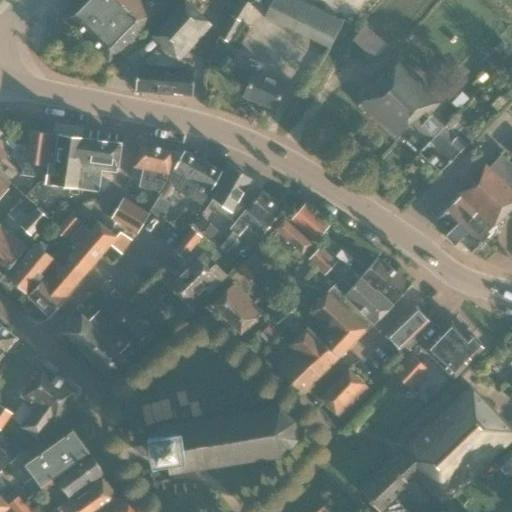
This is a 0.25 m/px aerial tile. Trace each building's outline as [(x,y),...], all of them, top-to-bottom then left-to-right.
[(164,8),(155,0),(77,0),(73,5),(67,11),(67,19),(109,62),(164,8)] [(135,91),(193,96),(196,70),(187,69),(187,61),(181,60),(210,27),(212,24),(196,8),(185,0),(153,36),(163,45),(139,65),(138,65),(135,91)] [(198,0),(217,16),(231,0),(198,0)] [(247,0),(240,0),(232,15),(241,21),(252,3),(247,0)] [(265,17),(329,48),(343,20),(302,0),(273,0),(270,6),(265,17)] [(232,16),(220,37),(229,42),(241,21),(232,16)] [(353,40),(374,59),(387,44),(366,26),(353,40)] [(511,53),(501,43),(493,51),(504,62),(511,54),(511,53)] [(244,97),(275,109),(285,85),(260,75),(264,65),(250,59),(242,80),(250,83),(244,97)] [(359,106),(396,141),(400,136),(418,153),(443,127),(430,115),(443,101),(400,61),(359,106)] [(482,73),(475,80),(482,87),(488,80),(482,73)] [(462,95),(451,106),(458,112),(468,101),(462,95)] [(443,128),(443,127),(418,153),(440,173),(465,147),(455,138),(454,139),(446,131),(450,126),(447,123),(443,128)] [(52,134),(30,131),(23,174),(45,178),(52,134)] [(46,184),(100,191),(103,168),(118,170),(122,144),(59,135),(55,165),(49,164),(46,184)] [(159,191),(167,180),(174,151),(140,144),(135,167),(143,169),(139,186),(159,191)] [(0,162),(8,155),(0,146),(0,162)] [(174,189),(181,192),(182,190),(204,204),(213,189),(223,172),(184,151),(158,198),(167,203),(174,189)] [(446,237),(455,245),(460,240),(473,252),(499,225),(497,223),(511,208),(511,164),(501,154),(489,167),(486,164),(458,193),(461,196),(438,220),(451,232),(446,237)] [(239,201),(252,179),(232,167),(212,200),(207,207),(215,213),(217,210),(232,220),(236,223),(249,208),(239,201)] [(0,199),(10,188),(0,179),(0,199)] [(249,208),(236,223),(231,230),(232,231),(239,236),(248,225),(261,237),(284,209),(263,191),(249,208)] [(124,198),(112,220),(138,235),(150,213),(124,198)] [(292,219),(317,240),(330,225),(305,204),(292,219)] [(21,226),(33,237),(49,219),(38,208),(21,226)] [(53,234),(63,244),(82,222),(71,213),(53,234)] [(210,240),(218,231),(202,217),(194,225),(210,240)] [(285,219),(275,229),(303,254),(312,244),(285,219)] [(175,228),(182,234),(188,227),(181,221),(175,228)] [(0,270),(5,275),(29,246),(0,222),(0,270)] [(77,246),(68,257),(71,259),(86,273),(111,244),(122,254),(132,239),(120,232),(116,237),(98,222),(90,231),(83,224),(72,237),(73,243),(77,246)] [(174,250),(184,259),(202,237),(192,229),(174,250)] [(239,236),(232,231),(219,247),(227,253),(240,237),(239,236)] [(36,243),(7,277),(27,295),(56,260),(36,243)] [(308,259),(325,275),(338,262),(322,246),(308,259)] [(254,254),(247,261),(258,274),(267,266),(254,254)] [(355,258),(349,266),(394,304),(412,285),(378,256),(368,268),(355,258)] [(86,273),(71,259),(64,267),(58,262),(28,296),(50,317),(67,298),(66,297),(86,273)] [(171,286),(188,303),(204,287),(210,293),(227,276),(216,264),(209,271),(198,260),(171,286)] [(237,269),(249,281),(256,274),(244,261),(237,269)] [(335,286),(374,324),(394,305),(362,278),(352,289),(342,279),(335,286)] [(213,304),(241,333),(263,312),(235,283),(213,304)] [(324,342),(339,357),(373,324),(334,286),(329,291),(310,311),(326,326),(331,334),(324,342)] [(112,323),(139,350),(155,335),(128,308),(131,305),(115,289),(105,300),(120,315),(112,323)] [(284,324),(295,314),(288,305),(276,315),(284,324)] [(387,336),(403,353),(433,324),(417,307),(387,336)] [(64,332),(87,356),(116,328),(100,312),(90,322),(82,314),(64,332)] [(468,337),(452,321),(425,349),(454,378),(483,348),(470,336),(468,337)] [(0,359),(17,338),(0,324),(0,359)] [(291,345),(294,348),(295,348),(306,359),(302,363),(317,379),(339,358),(308,327),(291,345)] [(131,344),(116,328),(87,356),(110,379),(128,362),(121,354),(131,344)] [(295,348),(294,348),(275,367),(282,374),(302,394),(317,379),(302,363),(306,359),(295,348)] [(393,373),(411,390),(429,371),(412,354),(393,373)] [(43,365),(21,397),(36,407),(22,428),(39,440),(54,420),(56,421),(78,390),(43,365)] [(320,399),(343,420),(371,390),(349,369),(320,399)] [(407,451),(377,479),(395,497),(415,478),(444,509),(511,442),(511,428),(469,384),(403,447),(407,451)] [(0,428),(1,430),(13,413),(0,404),(0,428)] [(297,440),(298,438),(298,437),(295,422),(296,422),(295,420),(294,420),(281,410),(278,409),(278,410),(163,428),(165,440),(155,442),(158,460),(167,459),(169,473),(284,455),(285,455),(287,454),(297,440)] [(42,488),(91,453),(72,428),(24,463),(42,488)] [(511,443),(493,461),(500,469),(506,463),(510,467),(511,465),(511,443)] [(104,472),(91,454),(57,480),(70,498),(104,472)] [(61,506),(64,511),(103,511),(120,500),(103,476),(61,506)] [(408,511),(395,498),(395,497),(377,479),(362,493),(380,511),(379,511),(408,511)] [(0,495),(0,511),(4,511),(10,507),(0,495)] [(33,511),(20,496),(10,504),(16,511),(33,511)] [(138,511),(128,497),(107,511),(138,511)]
